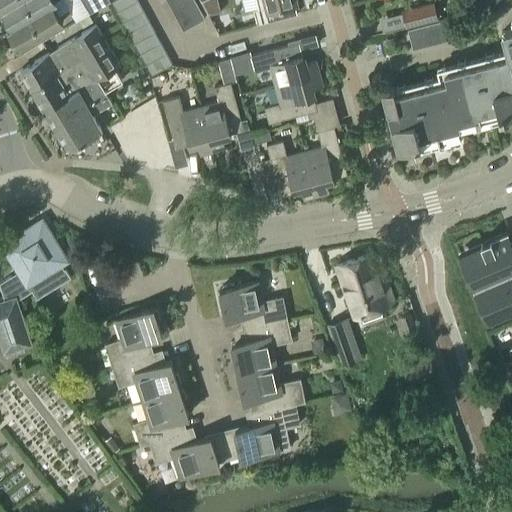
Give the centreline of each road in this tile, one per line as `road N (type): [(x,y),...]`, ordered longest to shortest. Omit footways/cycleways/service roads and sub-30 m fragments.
road 1 (residential): [(23,184),(53,189),(140,230),(227,236),(363,220),(511,176)]
road 2 (unknown): [(347,62),(475,28),(511,4)]
road 3 (residential): [(480,447),(432,310)]
road 4 (residential): [(364,129),(331,0)]
